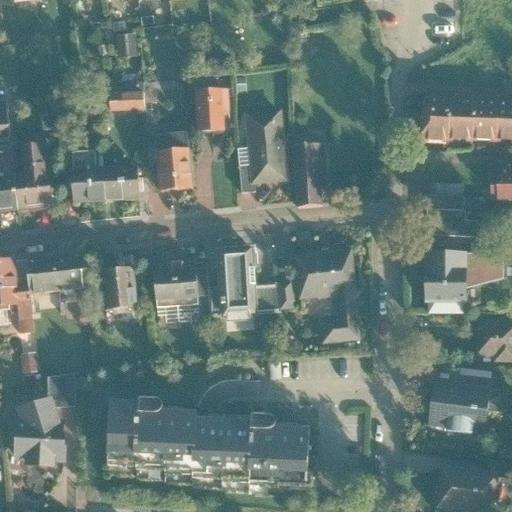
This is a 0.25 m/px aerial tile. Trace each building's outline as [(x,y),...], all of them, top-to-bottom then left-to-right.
[(137,57),(134,36),(117,38),(119,59),(137,57)] [(230,94),(197,95),(200,137),(226,136),(225,113),(231,113),(230,94)] [(145,95),(110,96),(111,114),(145,112),(145,95)] [(511,141),(511,100),(423,101),(423,141),(511,141)] [(7,108),(0,108),(0,141),(9,141),(7,108)] [(292,184),(285,115),(246,118),(250,168),(252,187),(292,184)] [(158,138),(161,195),(194,193),(191,136),(158,138)] [(328,147),(294,149),(297,212),(325,211),(323,190),(330,190),(328,147)] [(18,184),(20,215),(56,213),(54,186),(52,186),(49,148),(24,149),(26,184),(18,184)] [(78,205),(108,203),(106,172),(99,172),(98,154),(75,156),(78,205)] [(511,164),(494,165),(495,199),(511,198),(511,164)] [(252,187),(250,168),(241,169),(242,195),(252,194),(252,187)] [(106,172),(108,203),(142,201),(139,169),(106,172)] [(0,216),(20,215),(18,184),(0,185),(0,216)] [(463,198),(427,198),(427,212),(463,212),(463,198)] [(220,290),(210,291),(210,298),(211,321),(280,317),(278,287),(258,288),(256,250),(218,252),(220,290)] [(354,252),(297,258),(300,304),(335,302),(337,321),(333,321),(335,348),(361,346),(354,252)] [(84,255),(28,261),(30,298),(88,292),(84,255)] [(464,316),(465,256),(419,257),(420,316),(464,316)] [(168,260),(155,261),(156,282),(158,303),(158,310),(200,308),(199,299),(197,266),(168,268),(168,260)] [(15,262),(0,263),(0,311),(20,310),(19,299),(15,262)] [(208,266),(197,266),(199,299),(210,298),(210,291),(208,266)] [(135,272),(100,274),(103,316),(138,314),(135,272)] [(158,303),(156,282),(145,283),(146,304),(158,303)] [(293,286),(278,287),(280,317),(294,316),(293,286)] [(19,299),(20,310),(22,336),(33,335),(30,298),(19,299)] [(511,328),(475,329),(475,360),(493,360),(494,367),(511,366),(511,328)] [(36,354),(21,356),(24,375),(39,373),(36,354)] [(48,382),(48,396),(55,412),(76,411),(75,377),(48,382)] [(481,435),(486,388),(432,383),(427,429),(481,435)] [(48,396),(15,409),(19,422),(17,422),(16,466),(25,466),(25,472),(56,473),(56,467),(65,467),(65,424),(60,424),(55,412),(48,396)] [(286,481),(308,481),(309,431),(298,431),(298,426),(278,426),(276,424),(197,422),(197,415),(185,415),(185,412),(163,411),(162,407),(160,403),(157,402),(140,401),(140,407),(111,406),(109,462),(166,466),(165,471),(185,472),(185,466),(195,467),(195,472),(210,473),(210,477),(228,477),(228,474),(253,475),(252,487),(285,488),(286,481)] [(444,470),(438,511),(443,511),(493,511),(498,477),(444,470)]
